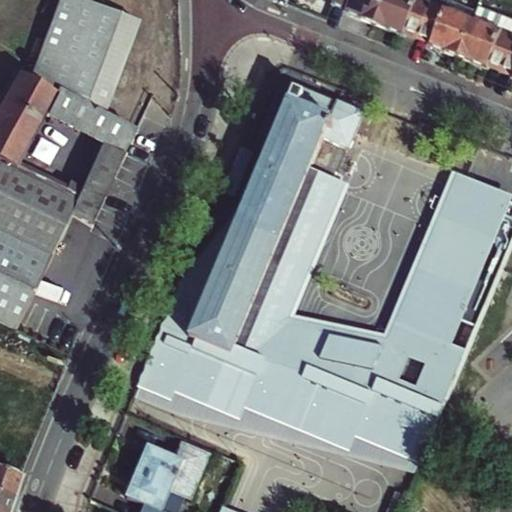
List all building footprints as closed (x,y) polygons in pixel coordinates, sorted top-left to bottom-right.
[(0,326),(10,331),(66,214),(87,223),(100,192),(82,184),(74,199),(12,169),(39,112),(95,138),(93,143),(99,146),(88,170),(106,179),(129,131),(95,116),(105,93),(87,85),(103,49),(111,20),(67,0),(62,0),(24,82),(10,75),(0,94),(0,326)] [(373,26),(382,0),(333,0),(331,6),(345,12),(344,15),(373,26)] [(429,6),(414,0),(382,0),(373,26),(401,38),(402,35),(415,40),(429,6)] [(471,23),(429,6),(415,40),(429,46),(428,48),(457,60),(471,23)] [(87,85),(105,93),(121,57),(133,31),(111,20),(103,49),(87,85)] [(511,42),(511,38),(471,23),(457,60),(484,71),(485,68),(500,73),(511,42)] [(511,80),(511,81),(511,42),(500,73),(511,78),(511,80)] [(294,88),(245,207),(289,225),(297,229),(316,184),(308,180),(324,142),(351,153),(367,115),(294,88)] [(106,179),(88,170),(82,184),(100,192),(106,179)] [(511,206),(463,186),(442,235),(391,360),(282,327),(301,279),(272,267),(262,291),(244,337),(234,360),(190,342),(211,290),(182,278),(137,388),(173,402),(176,394),(241,422),(253,394),(273,402),(265,419),(349,455),(355,440),(419,468),(511,246),(511,206)] [(245,207),(218,272),(262,291),(272,267),(289,225),(245,207)] [(262,291),(218,272),(211,290),(190,342),(234,360),(244,337),(262,291)] [(144,507),(142,511),(161,511),(169,492),(180,496),(190,500),(208,456),(179,444),(173,459),(147,449),(127,500),(144,507)] [(0,496),(10,501),(18,479),(0,471),(0,496)] [(161,511),(173,511),(180,496),(169,492),(161,511)] [(0,511),(6,511),(10,501),(0,496),(0,511)]
